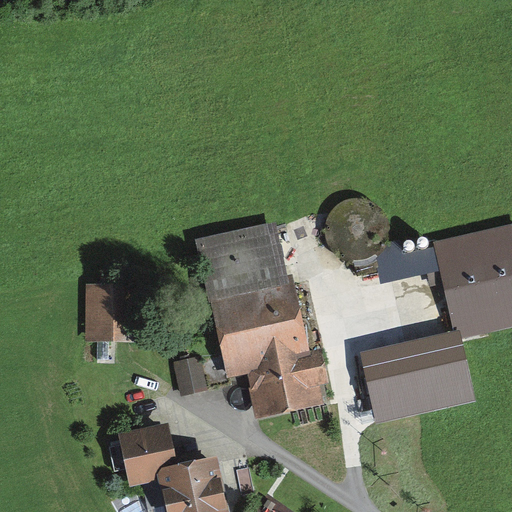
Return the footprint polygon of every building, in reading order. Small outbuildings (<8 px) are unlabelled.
[(314,226),(239,236),(257,364),(289,359),(296,406),(338,400),(314,226)] [(511,233),(439,249),(458,335),(511,323),(511,233)] [(148,276),(119,276),(120,327),(149,327),(148,276)] [(196,368),(175,372),(179,403),(201,400),(196,368)] [(166,428),(126,436),(135,478),(166,471),(175,511),(224,511),(214,461),(175,469),(166,428)]
